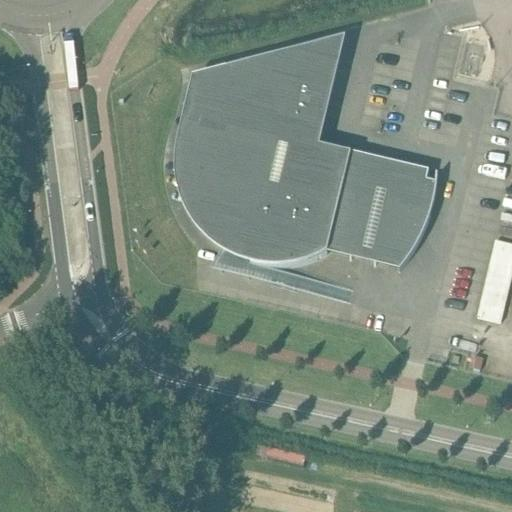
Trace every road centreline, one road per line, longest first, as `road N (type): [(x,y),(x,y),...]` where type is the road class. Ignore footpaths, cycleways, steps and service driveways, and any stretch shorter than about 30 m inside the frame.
road 1 (secondary): [(82,305),(142,368),(511,456)]
road 2 (secondary): [(82,305),(98,264),(68,12)]
road 3 (secondary): [(29,17),(68,281),(82,305)]
